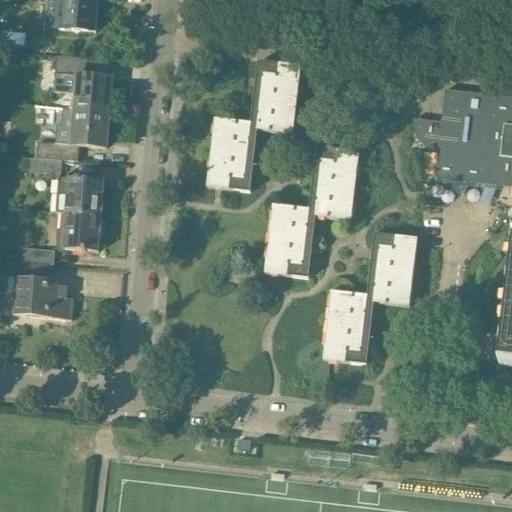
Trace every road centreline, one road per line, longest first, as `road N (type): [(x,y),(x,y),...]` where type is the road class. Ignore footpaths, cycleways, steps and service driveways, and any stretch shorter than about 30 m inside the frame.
road 1 (residential): [(131,399),(166,0)]
road 2 (residential): [(511,444),(131,399)]
road 3 (residential): [(131,399),(0,382)]
